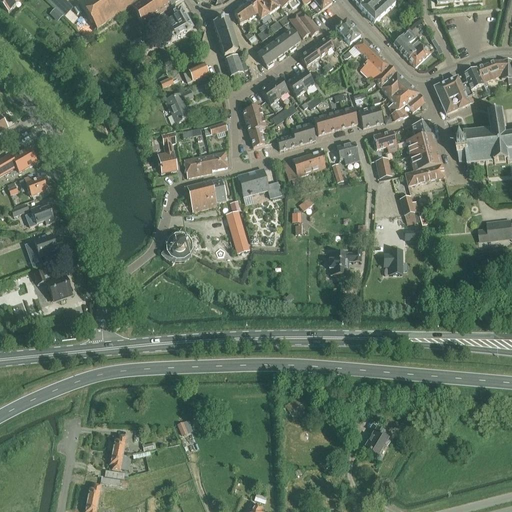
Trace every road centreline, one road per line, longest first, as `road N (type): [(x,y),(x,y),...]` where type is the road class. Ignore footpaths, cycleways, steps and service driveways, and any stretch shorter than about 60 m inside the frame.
road 1 (primary): [(377,338),(102,349)]
road 2 (unclassified): [(105,295),(62,146),(0,71)]
road 3 (unclassified): [(237,173),(435,115)]
road 4 (unclassified): [(105,295),(156,244),(172,193),(237,173)]
road 5 (unclassified): [(233,100),(353,13)]
road 6 (primary): [(377,338),(511,352)]
road 7 (primary): [(511,336),(377,338)]
